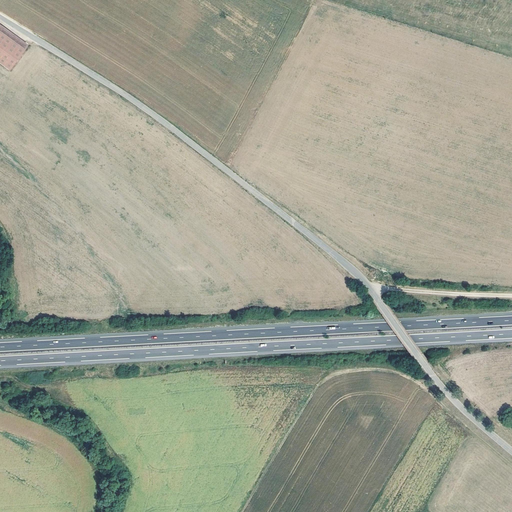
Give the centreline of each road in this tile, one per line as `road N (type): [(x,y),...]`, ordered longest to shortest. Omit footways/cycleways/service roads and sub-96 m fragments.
road 1 (unclassified): [(0,15),(217,161),(336,255),(448,395),(511,451)]
road 2 (motorway): [(0,362),(511,335)]
road 3 (motorway): [(511,321),(0,348)]
road 4 (track): [(511,466),(406,377),(333,370),(240,511)]
road 5 (track): [(365,286),(511,294)]
